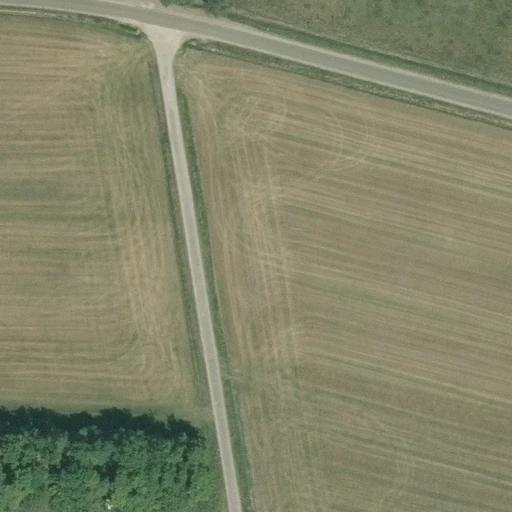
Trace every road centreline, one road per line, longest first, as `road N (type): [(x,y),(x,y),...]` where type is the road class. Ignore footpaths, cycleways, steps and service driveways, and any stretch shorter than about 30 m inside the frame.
road 1 (track): [(236,511),(152,0)]
road 2 (unclassified): [(511,109),(232,35),(33,0)]
